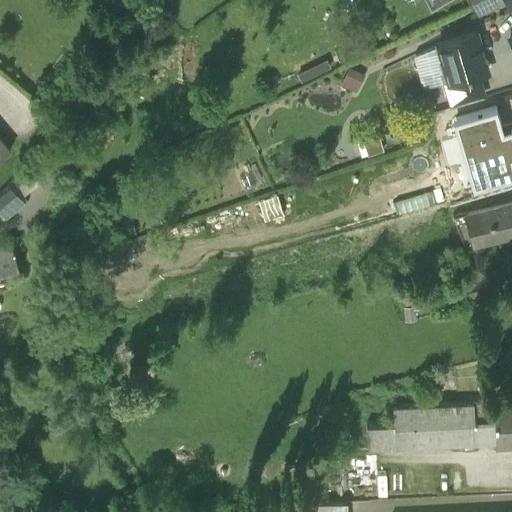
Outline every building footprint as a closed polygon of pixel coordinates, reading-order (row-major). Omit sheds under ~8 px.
[(493,1),(492,0),(473,0),(477,9),(493,1)] [(511,0),(503,0),(508,11),(511,8),(511,0)] [(448,79),(448,80),(478,72),(486,69),(475,31),(436,42),(440,55),(438,56),(442,68),(444,67),(448,79)] [(485,95),(478,72),(448,80),(448,79),(445,80),(452,104),(485,95)] [(511,124),(502,127),(495,104),(452,117),(472,186),(511,173),(511,124)] [(0,159),(10,151),(0,138),(0,159)] [(23,205),(8,187),(0,193),(0,213),(6,220),(23,205)] [(511,232),(511,199),(464,211),(471,242),(511,232)] [(12,253),(10,247),(0,250),(0,279),(19,273),(13,255),(15,254),(14,252),(12,253)] [(400,292),(404,322),(414,320),(413,309),(421,308),(418,290),(400,292)] [(412,394),(413,406),(436,405),(435,393),(412,394)] [(511,401),(493,402),(495,443),(511,442),(511,401)] [(367,449),(495,443),(493,402),(436,405),(413,406),(393,407),(393,424),(366,425),(367,449)] [(349,511),(349,503),(312,504),(312,511),(349,511)]
